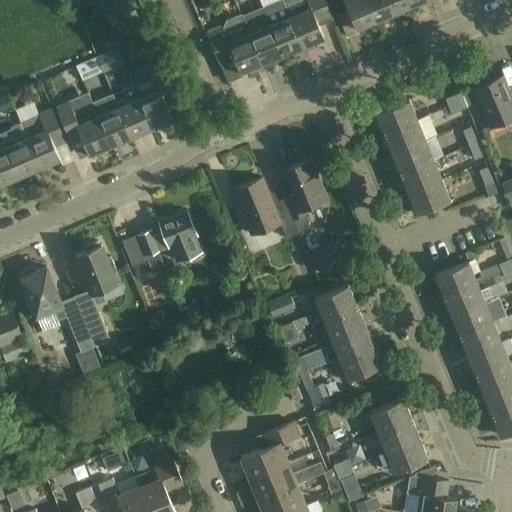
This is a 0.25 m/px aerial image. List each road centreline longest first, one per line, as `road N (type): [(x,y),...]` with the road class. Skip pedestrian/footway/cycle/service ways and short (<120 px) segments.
road 1 (residential): [(0,242),(324,93)]
road 2 (residential): [(508,511),(509,473),(502,464),(468,458),(385,248)]
road 3 (residential): [(324,93),(511,12)]
road 4 (residential): [(385,248),(324,93)]
road 5 (residential): [(221,511),(194,444),(278,407)]
